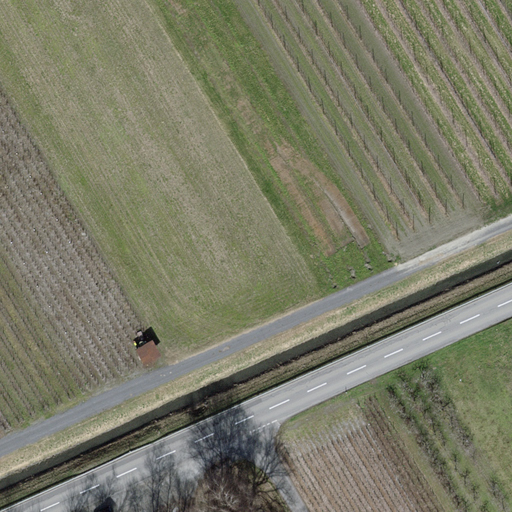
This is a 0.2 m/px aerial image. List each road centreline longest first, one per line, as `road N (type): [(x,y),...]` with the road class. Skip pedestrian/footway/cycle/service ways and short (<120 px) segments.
road 1 (track): [(0,446),(511,221)]
road 2 (secondary): [(39,511),(511,300)]
